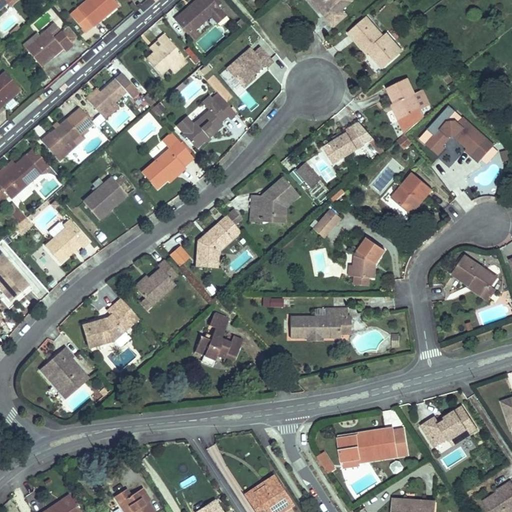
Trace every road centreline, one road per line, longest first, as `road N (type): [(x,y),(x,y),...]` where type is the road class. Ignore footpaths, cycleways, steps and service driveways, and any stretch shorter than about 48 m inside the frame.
road 1 (residential): [(286,409),(39,443)]
road 2 (residential): [(511,354),(286,409)]
road 3 (residential): [(0,144),(163,0)]
road 4 (unknown): [(412,464),(360,503),(296,419)]
